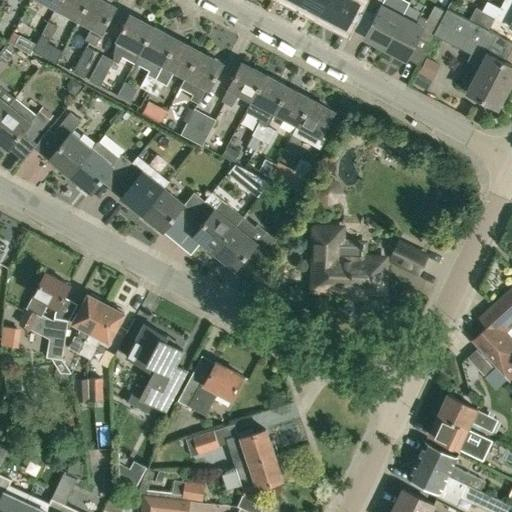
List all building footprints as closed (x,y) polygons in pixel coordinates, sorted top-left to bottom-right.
[(59,0),(56,6),(79,19),(88,0),(59,0)] [(88,0),(79,19),(92,26),(85,39),(95,45),(115,6),(103,0),(88,0)] [(330,0),(301,0),(300,3),(323,15),(330,0)] [(357,0),(330,0),(323,15),(345,27),(359,1),(357,0)] [(385,47),(401,15),(389,8),(393,0),(391,0),(368,0),(365,8),(375,14),(364,36),(385,47)] [(476,7),(469,19),(489,29),(495,17),(501,7),(487,0),(482,10),(476,7)] [(401,15),(385,47),(406,59),(418,36),(429,42),(433,34),(437,27),(440,19),(444,10),(433,5),(426,18),(419,14),(415,22),(401,15)] [(440,19),(437,27),(433,34),(469,54),(466,60),(480,67),(467,91),(496,106),(511,75),(511,65),(495,56),(499,49),(507,53),(511,43),(511,41),(489,30),(489,29),(469,19),(446,7),(444,10),(440,19)] [(153,26),(130,14),(116,38),(114,51),(112,59),(103,54),(89,80),(100,86),(114,60),(118,62),(122,55),(135,61),(153,26)] [(41,34),(35,45),(33,51),(41,55),(50,39),(57,26),(48,21),(41,34)] [(153,26),(135,61),(149,69),(140,86),(148,90),(155,77),(157,74),(163,63),(176,38),(153,26)] [(36,42),(19,33),(13,44),(30,53),(36,42)] [(174,70),(185,75),(199,50),(176,38),(163,63),(157,74),(155,77),(163,82),(167,84),(174,70)] [(87,45),(73,72),(84,78),(98,52),(87,45)] [(186,76),(180,86),(193,93),(190,98),(198,103),(206,87),(209,88),(222,63),(199,50),(185,75),(186,76)] [(415,82),(429,88),(440,63),(426,56),(415,82)] [(241,61),(221,99),(231,104),(238,91),(252,99),(265,74),(241,61)] [(288,86),(265,74),(252,99),(274,111),(288,86)] [(155,77),(148,90),(156,95),(163,82),(155,77)] [(123,80),(116,97),(131,102),(138,86),(123,80)] [(0,85),(0,117),(15,98),(0,85)] [(311,98),(288,86),(274,111),(297,123),(291,132),(292,133),(297,123),(311,98)] [(36,114),(15,98),(0,117),(0,141),(8,149),(22,132),(32,140),(50,118),(39,110),(36,114)] [(311,98),(297,123),(292,133),(319,147),(325,136),(321,134),(333,110),(311,98)] [(163,121),(168,109),(148,101),(143,112),(163,121)] [(191,140),(205,113),(194,108),(180,134),(191,140)] [(49,129),(35,147),(70,175),(91,148),(70,131),(80,119),(69,111),(53,131),(49,129)] [(215,119),(205,113),(191,140),(201,145),(215,119)] [(260,138),(267,125),(258,120),(251,133),(260,138)] [(267,125),(260,138),(268,142),(275,129),(267,125)] [(91,148),(70,175),(90,192),(104,175),(114,184),(132,161),(121,152),(118,156),(98,140),(92,148),(91,148)] [(234,162),(240,153),(227,146),(222,156),(234,162)] [(300,158),(286,184),(296,189),(310,164),(300,158)] [(132,161),(114,184),(123,191),(120,196),(141,213),(163,186),(142,169),(132,161)] [(163,186),(141,213),(162,230),(175,213),(187,222),(212,191),(211,190),(203,200),(192,191),(183,202),(163,186)] [(212,191),(187,222),(196,230),(192,235),(213,252),(242,215),(212,191)] [(242,215),(213,252),(233,268),(247,251),(262,263),(275,238),(256,223),(254,225),(242,215)] [(314,254),(314,271),(318,271),(318,289),(346,289),(347,291),(362,291),(363,290),(383,291),(384,258),(360,257),(361,243),(330,242),(330,228),(314,227),(314,254)] [(417,271),(425,255),(401,242),(392,259),(417,271)] [(34,295),(19,323),(49,339),(47,357),(52,357),(60,372),(71,372),(62,359),(68,320),(55,318),(54,319),(42,314),(48,302),(58,307),(70,284),(46,271),(34,295)] [(511,288),(479,317),(487,326),(471,340),(510,383),(511,381),(511,338),(505,331),(511,324),(511,288)] [(81,353),(107,303),(89,294),(74,321),(83,326),(78,336),(76,335),(70,347),(81,353)] [(110,341),(125,313),(107,303),(81,353),(90,358),(96,345),(101,336),(110,341)] [(146,324),(128,357),(146,367),(150,360),(155,363),(137,397),(154,406),(165,412),(180,386),(186,372),(175,366),(184,350),(175,345),(177,341),(146,324)] [(13,344),(15,326),(3,325),(1,343),(13,344)] [(476,348),(467,357),(484,375),(493,367),(476,348)] [(211,406),(218,391),(232,398),(244,375),(216,361),(216,362),(205,383),(201,381),(191,376),(178,399),(199,411),(204,402),(211,406)] [(89,401),(89,378),(76,378),(77,401),(89,401)] [(103,378),(89,378),(89,401),(103,400),(103,378)] [(447,394),(437,414),(467,428),(470,422),(490,432),(497,419),(476,409),(476,408),(447,394)] [(491,440),(467,428),(437,414),(428,434),(458,448),(458,447),(482,458),(491,440)] [(193,436),(185,439),(191,456),(199,453),(199,454),(220,447),(219,446),(214,430),(214,429),(193,436)] [(238,434),(225,438),(227,443),(228,448),(235,467),(249,462),(273,454),(273,452),(277,451),(273,439),(269,441),(265,429),(253,433),(252,429),(238,434)] [(425,442),(416,460),(479,490),(484,480),(452,465),(456,457),(425,442)] [(249,462),(235,467),(241,486),(245,496),(246,496),(272,487),(270,483),(282,479),(273,454),(249,462)] [(82,461),(70,459),(68,472),(80,474),(82,461)] [(479,490),(416,460),(408,477),(439,492),(443,484),(475,500),(479,490)] [(129,461),(121,487),(136,492),(144,465),(129,461)] [(173,497),(202,501),(205,483),(174,479),(172,492),(148,489),(155,471),(147,468),(137,493),(142,496),(146,495),(173,498),(173,497)] [(26,501),(20,511),(61,511),(65,505),(77,479),(64,472),(51,498),(49,503),(29,494),(26,501)] [(0,511),(20,511),(26,501),(6,492),(12,479),(0,474),(0,511)] [(404,489),(395,507),(405,511),(432,511),(430,511),(433,503),(404,489)] [(143,496),(140,511),(189,511),(191,502),(143,496)]
